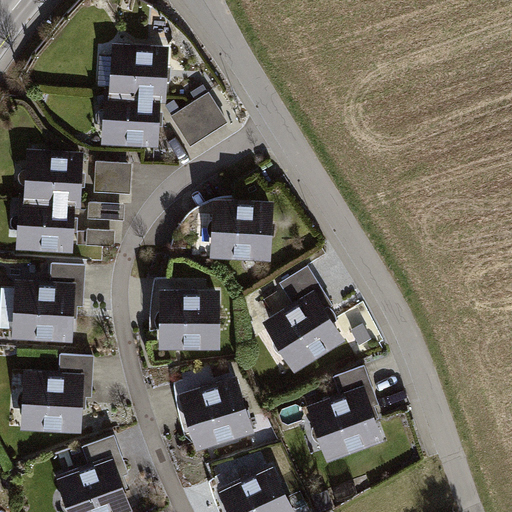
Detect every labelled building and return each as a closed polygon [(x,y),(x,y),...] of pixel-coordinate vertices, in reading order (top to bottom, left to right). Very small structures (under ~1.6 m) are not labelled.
[(170,45),(116,44),(114,95),(161,96),(169,96),(170,45)] [(210,93),(173,117),(192,146),(228,122),(210,93)] [(114,95),(106,94),(104,145),(159,147),(161,96),(114,95)] [(86,153),(31,151),(29,202),(76,204),(84,204),(86,153)] [(132,164),(96,162),(96,192),(131,194),(132,164)] [(276,203),(217,201),(215,262),(274,263),(276,203)] [(29,202),(21,202),(20,253),(75,254),(76,204),(29,202)] [(125,205),(90,204),(90,220),(125,221),(125,205)] [(115,231),(89,231),(88,248),(115,248),(115,231)] [(55,265),(55,282),(79,283),(79,290),(86,290),(87,266),(55,265)] [(283,284),(296,304),(314,293),(318,298),(327,293),(310,266),(283,284)] [(55,282),(19,281),(17,342),(77,344),(79,290),(79,283),(55,282)] [(223,291),(164,291),(164,353),(223,353),(223,291)] [(296,304),(267,323),(298,371),(345,340),(318,298),(314,293),(296,304)] [(63,357),(63,375),(87,375),(87,382),(95,382),(95,358),(63,357)] [(334,379),(341,397),(365,389),(367,395),(376,392),(367,367),(334,379)] [(63,375),(27,373),(25,434),(85,436),(87,382),(87,375),(63,375)] [(239,379),(184,399),(203,453),(258,434),(239,379)] [(341,397),(309,409),(330,463),(385,442),(367,395),(365,389),(341,397)] [(85,450),(91,468),(115,458),(118,465),(126,462),(117,438),(85,450)] [(91,468),(60,479),(71,511),(135,511),(118,465),(115,458),(91,468)] [(297,511),(275,466),(222,492),(232,511),(297,511)]
